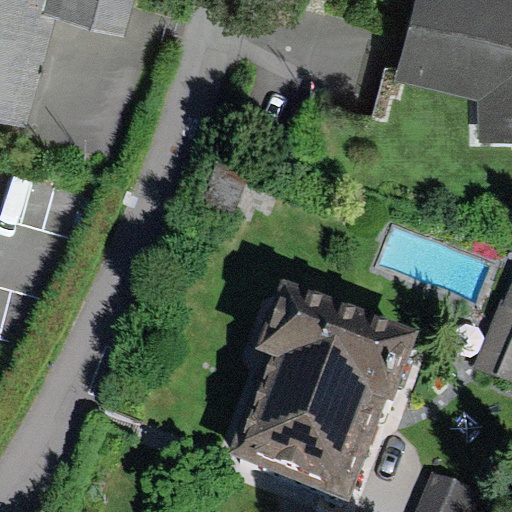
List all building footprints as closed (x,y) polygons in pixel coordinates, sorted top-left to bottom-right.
[(125,28),(132,0),(0,0),(0,112),(28,121),(59,10),(125,28)] [(511,0),(418,0),(394,81),(480,104),(483,141),(511,138),(511,0)] [(511,290),(476,372),(511,387),(511,290)] [(421,342),(281,292),(257,362),(268,365),(232,463),(349,510),(386,410),(396,413),(421,342)] [(501,511),(505,506),(433,475),(418,511),(501,511)]
